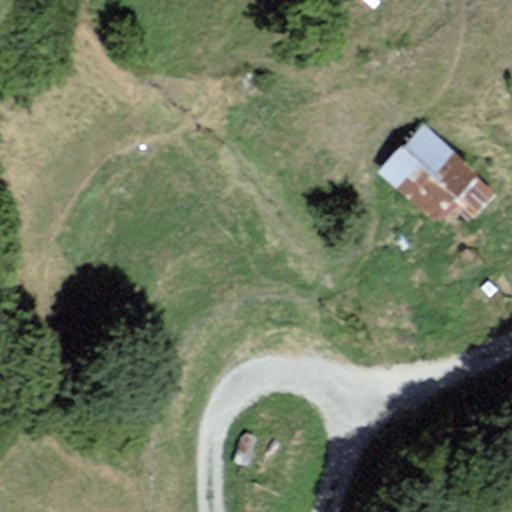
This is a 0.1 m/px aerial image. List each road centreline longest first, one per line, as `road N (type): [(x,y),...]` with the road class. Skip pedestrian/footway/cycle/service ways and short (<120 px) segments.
road 1 (track): [(339,384),(309,364),(284,361),(235,382),(214,445),(216,511)]
road 2 (track): [(511,346),(436,386),(348,411)]
road 3 (track): [(339,384),(349,424),(330,511)]
